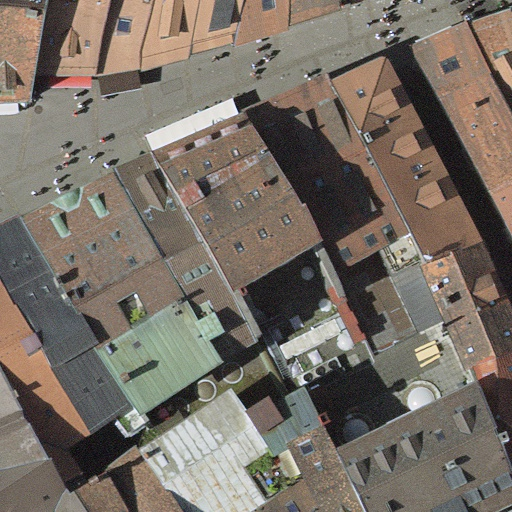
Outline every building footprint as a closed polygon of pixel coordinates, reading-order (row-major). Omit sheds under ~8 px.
[(0,0),(0,101),(29,100),(33,76),(144,70),(336,8),(335,0),(0,0)] [(466,0),(416,19),(424,42),(475,24),(466,0)] [(511,13),(433,44),(511,221),(511,13)] [(371,362),(307,395),(335,451),(473,384),(466,370),(511,349),(511,317),(384,52),(0,258),(0,359),(73,495),(105,476),(139,452),(233,389),(249,423),(294,401),(242,292),(322,251),(371,362)] [(473,384),(511,470),(511,349),(466,370),(473,384)] [(0,511),(126,511),(105,476),(73,495),(0,359),(0,511)] [(364,511),(491,511),(511,502),(511,470),(473,384),(335,451),(364,511)] [(178,511),(364,511),(335,451),(307,395),(294,401),(249,423),(233,389),(139,452),(178,511)] [(178,511),(139,452),(105,476),(126,511),(178,511)]
